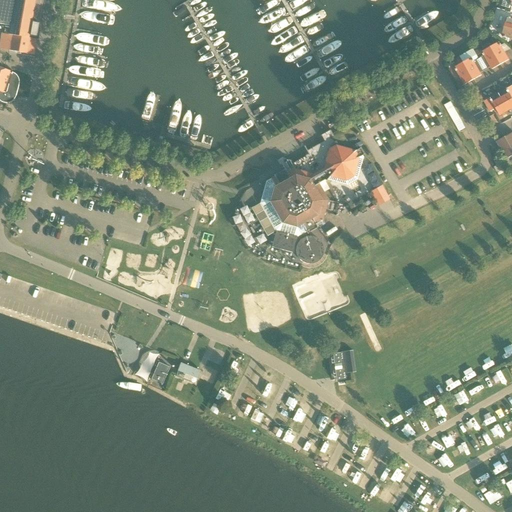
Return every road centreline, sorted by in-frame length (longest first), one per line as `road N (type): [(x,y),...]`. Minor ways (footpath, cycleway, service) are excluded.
road 1 (unclassified): [(484,511),(290,372),(0,238)]
road 2 (unclassified): [(26,126),(219,175),(469,33),(484,0)]
